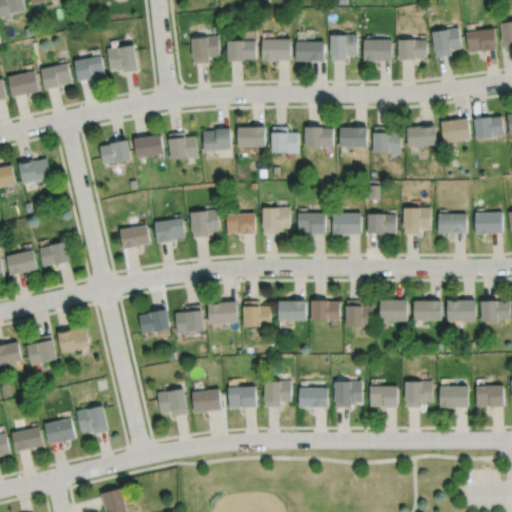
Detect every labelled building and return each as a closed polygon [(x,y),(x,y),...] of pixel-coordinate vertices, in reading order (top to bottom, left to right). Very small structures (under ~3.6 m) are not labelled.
[(0,0),(23,0),(26,10),(0,17),(0,0)] [(499,22),(511,20),(511,45),(503,47),(499,22)] [(431,30),(458,26),(461,47),(450,49),(450,54),(435,56),(431,30)] [(466,32),(494,28),(496,48),(480,50),(480,49),(468,51),(466,32)] [(330,33),(330,59),(346,59),(346,54),(357,54),(357,33),(330,33)] [(192,37),(194,63),(209,62),(209,57),(219,56),(218,35),(192,37)] [(262,39),(262,59),(291,59),(290,38),(262,39)] [(397,39),(427,38),(427,57),(415,58),(415,59),(398,59),(397,39)] [(363,39),(364,60),(392,59),(392,39),(363,39)] [(227,41),(244,40),(244,41),(255,41),(256,58),(246,59),(246,60),(227,61),(227,41)] [(296,40),(295,59),(323,59),(323,40),(296,40)] [(107,48),(133,44),(137,69),(122,72),(122,69),(117,70),(117,68),(110,69),(107,48)] [(74,60),(101,55),(105,76),(78,81),(74,60)] [(40,69),(67,62),(72,82),(45,88),(40,69)] [(8,76),(13,96),(40,90),(35,70),(8,76)] [(440,119),(443,141),(470,138),(468,115),(440,119)] [(473,118),(476,138),(493,136),(492,135),(504,133),(502,116),(491,117),(491,115),(473,118)] [(238,146),(265,145),(265,124),(238,124),(238,146)] [(373,125),(373,152),(401,152),(401,132),(394,132),(394,130),(389,130),(389,125),(373,125)] [(407,127),(408,146),(437,144),(435,125),(407,127)] [(203,150),(232,148),(231,126),(216,126),(216,130),(202,130),(203,150)] [(271,126),(271,152),(299,152),(299,131),(288,131),(288,126),(271,126)] [(304,126),(304,147),(321,147),(321,145),(333,145),(333,127),(322,127),(322,126),(304,126)] [(339,126),(339,146),(367,146),(367,126),(339,126)] [(134,138),(137,157),(164,152),(161,134),(134,138)] [(169,138),(171,159),(198,155),(196,136),(186,137),(185,136),(169,138)] [(103,163),(131,158),(127,139),(110,141),(111,144),(100,146),(103,163)] [(18,162),(23,183),(52,176),(47,157),(34,161),(34,159),(18,162)] [(0,166),(0,186),(15,183),(11,164),(0,166)] [(25,202),(27,211),(33,209),(31,201),(25,202)] [(262,205),(263,232),(278,232),(278,230),(282,230),(282,227),(290,227),(290,207),(278,207),(278,205),(262,205)] [(403,207),(430,207),(430,227),(419,227),(419,232),(403,232),(403,207)] [(190,211),(193,237),(208,235),(208,233),(213,232),(213,230),(219,229),(217,209),(190,211)] [(226,213),(255,212),(255,232),(227,234),(226,213)] [(298,212),(324,212),(324,233),(311,233),(311,232),(298,232),(298,212)] [(332,212),(361,212),(361,233),(332,233),(332,212)] [(367,212),(384,213),(384,214),(395,214),(395,231),(384,231),(384,233),(367,232),(367,212)] [(475,232),(502,232),(502,212),(475,212),(475,232)] [(438,213),(467,213),(467,232),(438,232),(438,213)] [(155,221),(183,217),(186,237),(158,241),(155,221)] [(120,229),(123,248),(150,243),(146,224),(120,229)] [(39,248),(66,242),(70,260),(54,264),(54,262),(43,265),(39,248)] [(6,256),(10,274),(37,268),(33,250),(6,256)] [(441,298),(441,319),(413,319),(413,298),(441,298)] [(447,299),(447,320),(476,320),(475,298),(447,299)] [(481,298),(482,321),(499,320),(499,319),(511,318),(510,300),(498,301),(498,298),(481,298)] [(236,299),(238,321),(210,324),(207,302),(236,299)] [(278,299),(278,319),(306,320),(306,299),(278,299)] [(311,299),(311,321),(328,321),(328,319),(340,319),(340,301),(328,301),(328,299),(311,299)] [(380,319),(407,320),(407,299),(380,299),(380,319)] [(244,300),(244,326),(271,326),(271,305),(260,305),(260,300),(244,300)] [(346,300),(346,326),(373,326),(373,305),(363,305),(363,300),(346,300)] [(175,312),(186,311),(185,306),(200,304),(204,329),(178,333),(175,312)] [(138,315),(149,313),(149,311),(167,308),(170,329),(154,332),(153,331),(142,333),(138,315)] [(57,330),(63,352),(90,345),(86,327),(73,330),(72,326),(57,330)] [(31,364),(57,358),(52,334),(36,337),(37,342),(26,345),(31,364)] [(0,345),(0,364),(22,359),(18,341),(0,345)] [(264,380),(264,406),(280,406),(280,400),(291,400),(291,380),(264,380)] [(334,380),(334,407),(351,406),(351,403),(355,403),(355,400),(361,400),(361,380),(334,380)] [(405,380),(405,406),(421,406),(421,404),(426,404),(426,401),(432,401),(433,380),(405,380)] [(370,385),(396,385),(396,406),(383,406),(383,405),(370,405),(370,385)] [(440,385),(440,406),(468,406),(468,385),(440,385)] [(475,386),(503,385),(504,405),(476,406),(475,386)] [(228,387),(229,407),(256,405),(255,386),(228,387)] [(191,391),(194,411),(222,408),(220,387),(191,391)] [(299,387),(327,387),(327,406),(299,406),(299,387)] [(157,392),(183,388),(187,413),(173,416),(172,410),(161,412),(157,392)] [(76,410),(103,404),(109,429),(93,433),(92,431),(88,432),(88,430),(81,431),(76,410)] [(44,423),(49,444),(76,438),(71,417),(44,423)] [(11,432),(16,451),(44,444),(40,425),(11,432)] [(0,432),(0,454),(11,452),(6,431),(0,432)] [(101,493),(106,511),(127,511),(121,488),(101,493)]
